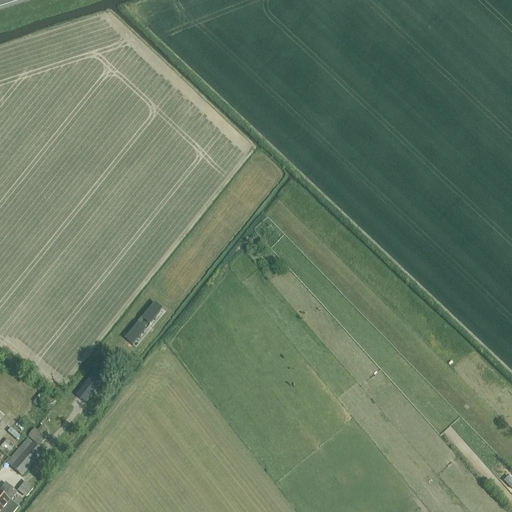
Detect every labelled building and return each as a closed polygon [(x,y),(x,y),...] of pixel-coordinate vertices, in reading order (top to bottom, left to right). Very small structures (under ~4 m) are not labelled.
[(155,304),(142,320),(144,321),(150,326),(163,310),(155,304)] [(138,324),(125,340),(133,347),(146,331),(140,325),(138,324)] [(85,405),(105,379),(95,372),(75,397),(85,405)] [(42,410),(49,401),(41,395),(34,403),(42,410)] [(35,429),(28,438),(39,448),(46,440),(42,436),(47,429),(42,426),(38,432),(35,429)] [(27,440),(7,464),(22,478),(44,454),(38,449),(27,440)] [(0,451),(6,456),(14,447),(7,441),(0,449),(0,451)] [(25,483),(18,491),(26,498),(33,490),(25,483)] [(0,511),(15,511),(19,508),(11,502),(18,494),(5,484),(0,490),(0,511)]
